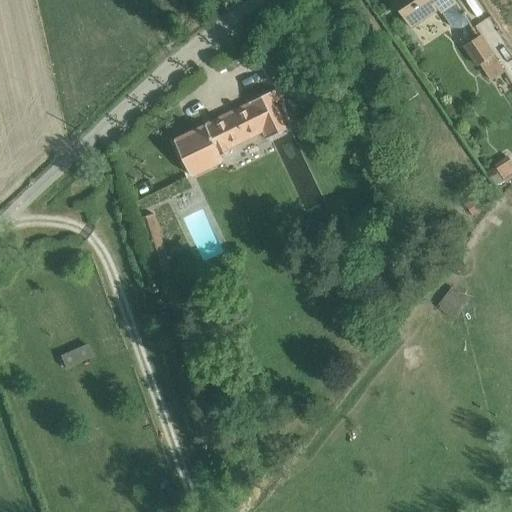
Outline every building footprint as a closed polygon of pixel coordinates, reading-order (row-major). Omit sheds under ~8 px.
[(381,0),(405,39),(457,9),(452,0),(381,0)] [(442,32),(470,81),(487,71),(458,23),(442,32)] [(289,43),(259,57),(270,79),(299,65),(289,43)] [(252,103),(176,140),(194,177),(225,162),(222,154),(231,150),(230,148),(264,132),(267,138),(293,125),(276,89),(251,101),(252,103)] [(511,161),(493,174),(511,200),(511,161)] [(141,218),(159,276),(173,272),(169,258),(155,213),(141,218)] [(437,283),(422,295),(438,313),(452,301),(437,283)] [(93,356),(87,343),(60,355),(65,367),(93,356)]
